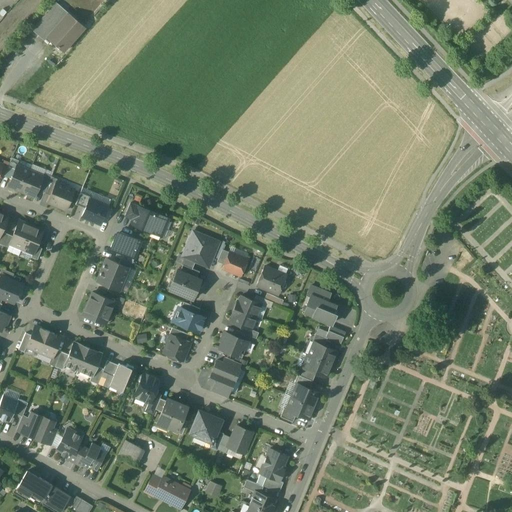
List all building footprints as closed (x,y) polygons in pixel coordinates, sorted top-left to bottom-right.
[(56,2),(32,30),(47,43),(49,40),(47,38),(68,13),(56,2)] [(68,13),(47,38),(49,40),(63,52),(84,27),(68,13)] [(63,52),(49,40),(47,43),(60,55),(63,52)] [(18,162),(11,159),(9,163),(4,176),(11,179),(16,165),(18,162)] [(2,165),(0,168),(0,174),(4,176),(9,163),(4,160),(2,165)] [(29,171),(16,165),(11,179),(8,186),(21,191),(29,171)] [(29,171),(21,191),(34,197),(37,189),(42,176),(29,171)] [(51,176),(44,173),(42,176),(37,189),(44,192),(51,176)] [(44,192),(44,193),(50,195),(55,182),(56,182),(57,179),(51,176),(44,192)] [(56,182),(55,182),(50,195),(47,202),(66,210),(75,190),(56,182)] [(90,197),(80,193),(75,204),(85,208),(89,199),(90,197)] [(85,208),(81,217),(100,224),(108,207),(89,199),(85,208)] [(138,206),(130,203),(124,217),(133,220),(138,206)] [(168,218),(138,206),(133,220),(131,224),(160,236),(168,218)] [(24,222),(20,220),(18,221),(12,236),(9,244),(10,244),(32,254),(33,254),(36,246),(42,231),(41,229),(38,228),(36,228),(25,224),(24,222)] [(140,240),(117,230),(110,247),(118,250),(133,256),(140,240)] [(218,242),(192,231),(182,255),(182,256),(195,261),(199,263),(200,259),(210,263),(218,242)] [(12,236),(7,234),(2,245),(8,247),(10,244),(9,244),(12,236)] [(36,246),(33,254),(32,254),(31,257),(37,259),(42,248),(36,246)] [(229,252),(222,249),(217,262),(224,264),(229,252)] [(121,258),(132,263),(134,256),(133,256),(118,250),(115,256),(121,258)] [(247,259),(229,252),(224,264),(222,268),(240,275),(247,259)] [(195,261),(182,256),(182,255),(178,254),(175,262),(182,265),(192,269),(192,268),(195,261)] [(118,264),(106,258),(101,270),(124,279),(128,268),(118,264)] [(132,263),(121,258),(118,264),(128,268),(129,268),(132,263)] [(192,269),(182,265),(180,271),(196,278),(199,271),(192,268),(192,269)] [(285,275),(264,266),(256,285),(277,294),(280,287),(282,288),(284,287),(285,285),(284,282),(283,282),(285,275)] [(14,273),(1,268),(0,271),(0,275),(11,280),(14,273)] [(124,279),(101,270),(96,281),(109,286),(119,290),(124,279)] [(180,271),(177,270),(169,289),(192,299),(200,279),(196,278),(180,271)] [(11,280),(0,275),(0,296),(3,297),(14,302),(17,295),(18,295),(22,285),(11,280)] [(330,294),(310,285),(307,294),(310,296),(310,295),(324,301),(325,300),(327,301),(330,294)] [(119,290),(109,286),(107,292),(118,296),(120,291),(119,290)] [(114,301),(92,292),(87,303),(110,312),(114,301)] [(282,300),(266,293),(264,298),(272,302),(280,305),(282,300)] [(253,301),(240,295),(238,301),(237,300),(235,304),(236,304),(238,310),(255,316),(260,304),(253,301)] [(264,298),(256,295),(253,301),(260,304),(270,308),(272,302),(264,298)] [(324,301),(310,295),(310,296),(307,303),(310,305),(306,313),(331,324),(335,314),(332,313),(335,305),(324,301)] [(200,309),(183,302),(181,308),(197,314),(200,309)] [(110,312),(87,303),(82,314),(105,324),(110,312)] [(197,314),(181,308),(180,310),(176,312),(179,319),(177,323),(194,330),(196,325),(199,324),(201,325),(204,317),(197,314)] [(255,316),(238,310),(233,312),(232,311),(231,315),(232,315),(230,321),(241,326),(250,329),(255,316)] [(31,335),(26,346),(39,352),(47,331),(34,326),(31,335)] [(258,332),(250,329),(241,326),(239,331),(250,336),(256,338),(258,332)] [(344,332),(330,326),(325,337),(327,338),(340,343),(344,332)] [(188,334),(172,327),(169,334),(171,335),(171,334),(186,340),(188,334)] [(250,336),(239,331),(236,330),(234,336),(248,342),(250,336)] [(60,337),(47,331),(39,352),(52,357),(55,349),(60,337)] [(234,336),(224,332),(220,340),(222,341),(219,348),(241,357),(248,342),(234,336)] [(25,333),(18,349),(24,352),(26,346),(31,335),(25,333)] [(325,337),(315,333),(312,341),(313,342),(323,346),(327,338),(325,337)] [(186,340),(171,334),(171,335),(167,344),(165,345),(163,349),(164,352),(163,354),(181,361),(189,342),(186,340)] [(87,348),(73,342),(68,354),(64,364),(65,364),(78,370),(87,348)] [(323,346),(313,342),(308,355),(330,364),(333,357),(334,356),(336,353),(335,351),(323,346)] [(87,348),(78,370),(91,375),(92,376),(96,366),(101,353),(87,348)] [(61,351),(55,349),(52,357),(49,364),(55,366),(61,351)] [(61,351),(55,366),(63,370),(65,364),(64,364),(68,354),(61,351)] [(330,364),(308,355),(303,367),(303,368),(315,373),(325,377),(326,376),(328,372),(327,370),(330,364)] [(241,364),(224,357),(222,362),(222,363),(238,369),(241,364)] [(118,365),(107,360),(103,369),(102,372),(113,376),(118,365)] [(238,369),(222,363),(222,362),(216,360),(212,371),(234,380),(238,369)] [(125,368),(118,365),(113,376),(109,385),(121,390),(125,382),(126,382),(133,367),(127,364),(125,368)] [(96,366),(92,376),(91,375),(89,381),(97,384),(102,372),(103,369),(96,366)] [(315,373),(303,368),(300,376),(312,381),(315,373)] [(234,380),(212,371),(207,382),(213,384),(229,391),(234,380)] [(144,372),(143,374),(140,375),(138,380),(139,383),(134,396),(148,402),(152,391),(154,392),(159,379),(144,372)] [(300,376),(297,375),(294,383),(296,384),(296,383),(309,389),(312,381),(300,376)] [(309,389),(296,383),(296,384),(291,396),(313,406),(315,400),(316,401),(319,393),(309,389)] [(229,391),(213,384),(210,390),(227,397),(229,391)] [(154,392),(152,391),(148,402),(145,410),(153,413),(155,409),(160,398),(161,395),(154,392)] [(17,401),(3,395),(0,401),(0,418),(4,421),(5,418),(8,417),(10,418),(13,413),(17,401)] [(313,406),(291,396),(286,409),(285,409),(296,414),(309,419),(312,411),(311,411),(313,406)] [(165,401),(160,398),(155,409),(161,412),(165,401)] [(187,406),(167,398),(165,401),(161,412),(157,422),(176,430),(177,430),(182,419),(187,406)] [(27,403),(18,399),(17,401),(13,413),(22,417),(22,415),(27,403)] [(296,414),(285,409),(286,409),(284,408),(280,417),(292,422),(296,414)] [(198,410),(189,433),(211,442),(212,442),(217,431),(218,427),(219,428),(223,418),(213,414),(212,416),(198,410)] [(22,432),(22,433),(34,438),(42,416),(30,411),(28,417),(22,432)] [(28,417),(22,415),(22,417),(16,430),(22,432),(28,417)] [(42,416),(34,438),(46,443),(46,442),(52,427),(54,421),(42,416)] [(187,421),(182,419),(177,430),(176,430),(175,432),(182,435),(187,421)] [(251,432),(236,426),(231,437),(228,446),(243,452),(251,432)] [(52,427),(46,442),(51,444),(56,433),(58,429),(52,427)] [(57,447),(56,448),(62,451),(61,454),(69,459),(78,443),(81,436),(73,431),(71,434),(65,431),(62,436),(57,447)] [(217,431),(212,442),(211,442),(211,444),(217,447),(223,434),(223,433),(217,431)] [(62,436),(56,433),(51,444),(57,447),(62,436)] [(231,437),(223,434),(217,447),(217,449),(225,452),(228,446),(231,437)] [(141,449),(125,441),(117,457),(121,459),(133,465),(141,449)] [(78,443),(69,459),(75,462),(83,446),(78,443)] [(88,449),(83,446),(75,462),(83,466),(85,463),(88,464),(87,465),(96,470),(105,453),(101,450),(100,447),(92,443),(88,449)] [(264,461),(284,469),(285,467),(282,466),(287,456),(269,448),(264,461)] [(284,469),(264,461),(259,472),(266,475),(279,481),(284,469)] [(52,485),(55,480),(27,464),(15,485),(30,494),(33,490),(45,497),(52,485)] [(160,479),(152,475),(144,491),(153,496),(153,495),(180,508),(189,490),(177,484),(178,484),(162,476),(160,479)] [(279,481),(266,475),(262,485),(263,486),(279,492),(283,482),(279,481)] [(262,485),(246,479),(243,487),(254,491),(255,491),(260,493),(263,486),(262,485)] [(209,480),(206,486),(219,492),(222,486),(209,480)] [(69,496),(52,485),(45,497),(42,501),(59,511),(69,496)] [(204,491),(217,497),(219,492),(206,486),(204,491)] [(260,493),(255,491),(254,491),(249,504),(269,511),(270,511),(273,506),(272,505),(275,499),(260,493)] [(81,499),(76,496),(70,505),(75,508),(81,499)] [(88,511),(92,505),(81,499),(75,508),(75,510),(78,511),(88,511)]
